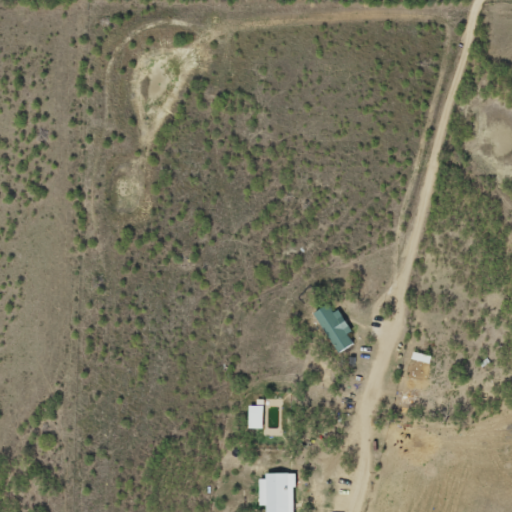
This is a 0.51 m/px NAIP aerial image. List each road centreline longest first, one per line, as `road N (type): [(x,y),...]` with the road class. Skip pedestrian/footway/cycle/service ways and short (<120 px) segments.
road 1 (residential): [(360,511),(477,126),(481,0)]
road 2 (residential): [(511,15),(482,16),(412,46),(347,41),(232,0)]
